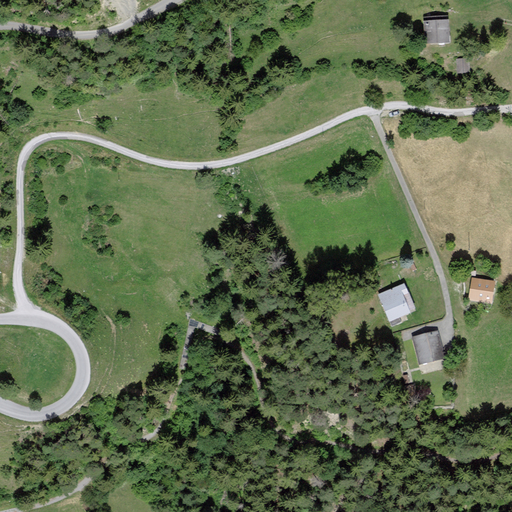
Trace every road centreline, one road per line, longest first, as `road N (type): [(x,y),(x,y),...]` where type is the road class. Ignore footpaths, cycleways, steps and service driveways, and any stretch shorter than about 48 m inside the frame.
road 1 (track): [(511,109),(392,107),(211,166),(172,166),(71,137),(40,141),(29,147),(20,177),(28,321)]
road 2 (track): [(446,329),(440,272),(373,111)]
road 3 (unclassified): [(0,321),(56,327),(82,349),(86,366),(83,392),(59,414),(37,418),(0,407)]
road 4 (track): [(176,0),(97,36),(0,28)]
